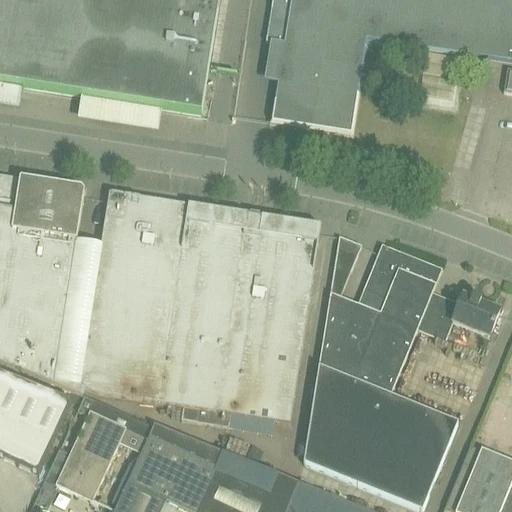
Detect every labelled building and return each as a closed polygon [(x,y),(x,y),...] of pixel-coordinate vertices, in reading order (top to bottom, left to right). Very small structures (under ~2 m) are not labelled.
[(0,0),(0,86),(23,90),(81,100),(162,112),(200,119),(219,0),(0,0)] [(511,0),(272,0),(265,44),(284,48),(272,124),(350,137),(366,41),(511,64),(511,0)] [(20,181),(20,182),(0,178),(0,365),(82,399),(85,392),(95,396),(153,405),(153,406),(182,410),(180,423),(227,430),(229,418),(290,427),(320,229),(262,220),(263,216),(248,214),(247,217),(109,196),(100,251),(76,248),(84,194),(82,191),(20,181)] [(339,239),(335,265),(352,272),(362,247),(339,239)] [(323,347),(319,370),(304,467),(415,511),(423,511),(458,426),(391,399),(417,335),(428,339),(444,301),(432,296),(442,272),(381,248),(356,311),(330,301),(323,347)] [(444,301),(428,339),(445,346),(453,327),(489,341),(500,314),(480,306),(481,304),(480,303),(480,301),(479,300),(477,299),(476,299),(474,299),(473,300),(471,301),(471,302),(463,299),(460,307),(447,302),(444,301)] [(0,400),(9,380),(0,376),(0,400)] [(0,452),(30,388),(9,380),(0,400),(0,452)] [(0,459),(17,468),(50,396),(30,388),(0,452),(0,459)] [(17,468),(38,478),(72,405),(50,396),(17,468)] [(93,505),(120,448),(142,458),(150,440),(156,428),(154,428),(153,430),(95,404),(95,405),(82,399),(75,415),(88,421),(71,458),(60,453),(36,505),(48,511),(56,492),(55,492),(57,488),(93,505)] [(150,440),(142,458),(117,511),(162,511),(165,505),(180,511),(260,511),(277,476),(273,475),(224,456),(156,428),(150,440)] [(511,511),(511,466),(482,454),(470,450),(444,511),(511,511)]
